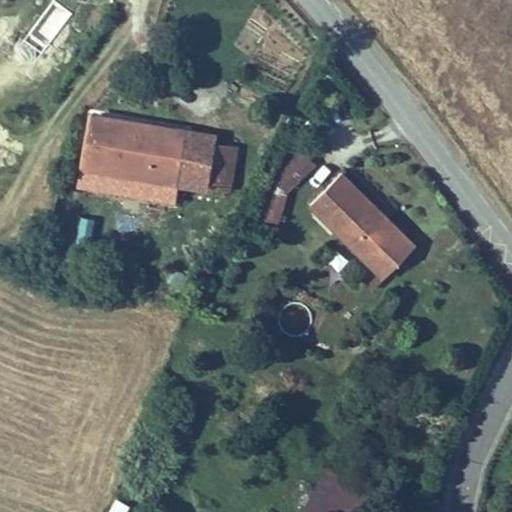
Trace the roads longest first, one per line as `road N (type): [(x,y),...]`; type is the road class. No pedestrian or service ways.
road 1 (tertiary): [(314,0),(511,256)]
road 2 (residential): [(511,379),(472,457),(460,511)]
